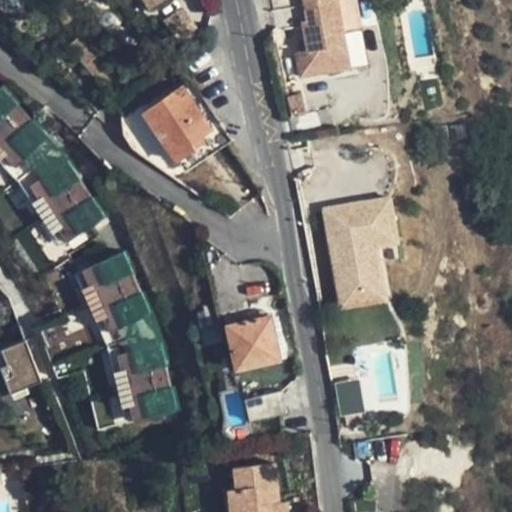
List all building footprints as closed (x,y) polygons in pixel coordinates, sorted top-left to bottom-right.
[(337,0),(324,0),(305,4),(308,19),(303,20),(306,38),(309,49),(302,50),(296,52),(301,78),(341,70),(336,45),(346,43),(347,42),(337,0)] [(309,49),(306,38),(299,39),(302,50),(309,49)] [(351,68),(346,43),(336,45),(341,70),(351,68)] [(93,54),(83,62),(94,76),(105,67),(93,54)] [(192,141),(201,135),(212,128),(184,85),(144,111),(176,160),(196,148),(192,141)] [(0,89),(0,136),(22,115),(15,107),(17,106),(0,89)] [(22,115),(0,136),(0,159),(3,156),(23,177),(44,160),(35,150),(47,138),(31,121),(30,122),(22,115)] [(205,142),(201,135),(192,141),(196,148),(205,142)] [(53,171),(44,160),(23,177),(39,201),(33,205),(43,219),(84,191),(78,183),(79,182),(66,162),(53,171)] [(84,191),(43,219),(52,233),(58,229),(67,243),(104,219),(91,199),(90,200),(84,191)] [(325,212),(342,310),(388,302),(379,248),(397,245),(389,201),(325,212)] [(123,253),(83,271),(90,287),(83,289),(90,305),(136,284),(131,275),(133,274),(123,253)] [(136,284),(90,305),(97,320),(103,317),(115,343),(140,335),(135,321),(151,315),(141,294),(140,294),(136,284)] [(275,316),(225,322),(231,372),(282,365),(275,316)] [(51,354),(74,344),(65,323),(42,333),(51,354)] [(140,335),(115,343),(122,372),(115,373),(119,389),(167,377),(165,367),(166,367),(161,344),(145,348),(140,335)] [(27,341),(2,351),(8,365),(2,367),(12,394),(43,382),(27,341)] [(167,377),(119,389),(123,406),(130,404),(134,420),(177,410),(171,387),(170,387),(167,377)] [(335,382),(338,413),(361,411),(359,380),(335,382)] [(289,511),(288,500),(279,501),(274,462),(233,467),(235,487),(227,488),(229,511),(289,511)]
